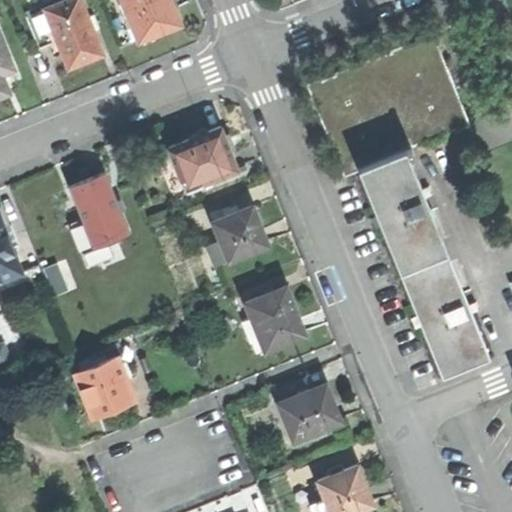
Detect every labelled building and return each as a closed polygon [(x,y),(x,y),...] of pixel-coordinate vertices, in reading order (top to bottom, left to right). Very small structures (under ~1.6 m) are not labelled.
[(55,40),(67,68),(83,61),(102,53),(80,0),(61,0),(33,12),(46,44),(55,40)] [(129,14),(140,41),(181,24),(171,0),(122,0),(123,1),(119,3),(124,16),(129,14)] [(308,82),(345,174),(354,170),(353,168),(357,166),(412,143),(427,137),(429,141),(469,124),(431,32),(371,56),(308,82)] [(0,93),(6,91),(0,77),(0,71),(11,67),(0,39),(0,93)] [(166,146),(183,190),(237,169),(228,146),(219,125),(166,146)] [(416,152),(412,143),(357,166),(441,371),(488,352),(407,155),(416,152)] [(69,184),(94,246),(129,232),(104,170),(85,178),(69,184)] [(220,241),(229,260),(267,243),(259,225),(250,204),(212,221),(220,241)] [(0,279),(20,271),(0,222),(0,279)] [(215,266),(229,260),(220,241),(207,247),(215,266)] [(254,353),(304,333),(295,309),(285,285),(245,301),(250,313),(240,317),(254,353)] [(6,340),(0,342),(0,363),(13,358),(6,340)] [(84,393),(93,414),(135,397),(128,380),(120,362),(117,353),(75,370),(84,393)] [(131,358),(120,362),(128,380),(138,376),(131,358)] [(278,402),(293,439),(340,419),(333,403),(325,383),(278,402)] [(312,506),(314,511),(349,511),(373,503),(364,482),(357,463),(317,479),(326,500),(312,506)]
